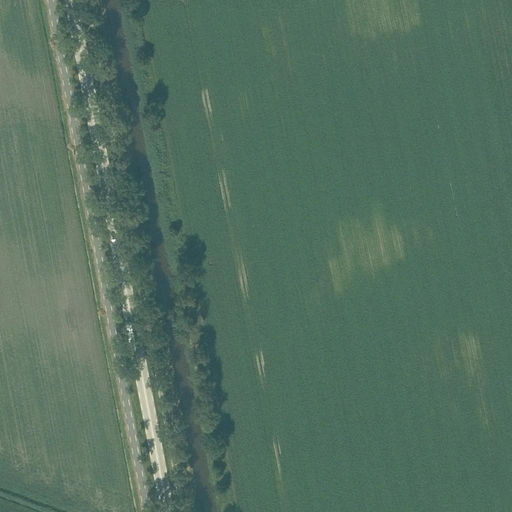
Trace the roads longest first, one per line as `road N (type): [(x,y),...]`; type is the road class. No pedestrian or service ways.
road 1 (primary): [(167,511),(70,0)]
road 2 (unclassified): [(148,511),(52,0)]
